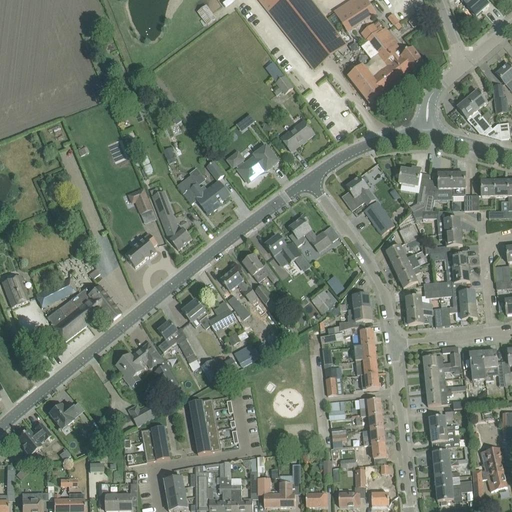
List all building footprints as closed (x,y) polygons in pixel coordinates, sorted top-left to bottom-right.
[(328,57),(345,44),(310,0),(258,0),(313,69),(328,57)] [(375,16),(365,0),(355,0),(335,13),(348,33),(350,32),(375,16)] [(463,0),(464,1),(463,2),(467,7),(476,18),(488,7),(482,0),(463,0)] [(211,14),(203,19),(208,26),(215,20),(211,14)] [(393,15),(388,19),(394,27),(399,23),(393,15)] [(372,60),(377,56),(384,65),(385,64),(387,67),(372,78),(362,67),(348,78),(370,106),(385,95),(383,93),(412,71),(413,73),(424,64),(412,49),(401,57),(398,53),(397,54),(395,52),(400,49),(386,30),(381,33),(379,31),(378,32),(373,26),(362,35),(367,41),(366,42),(368,44),(363,48),(372,60)] [(506,86),(511,93),(511,69),(509,65),(497,76),(506,86)] [(281,73),(280,72),(272,77),(280,89),(274,93),(277,97),(282,93),(284,96),(294,89),(286,78),(285,78),(282,73),(281,73)] [(503,102),(502,87),(494,88),(497,115),(507,114),(506,101),(503,102)] [(477,92),(467,101),(478,113),(488,105),(477,92)] [(467,101),(457,109),(467,122),(470,119),(471,119),(479,128),(478,129),(485,137),(486,137),(493,131),(486,123),(483,119),(478,113),(467,101)] [(483,119),(486,123),(492,118),(489,114),(483,119)] [(251,116),(243,121),(248,129),(256,123),(251,116)] [(291,154),(314,136),(304,123),(281,140),(291,154)] [(511,140),(509,125),(499,126),(498,126),(498,127),(501,142),(511,140)] [(86,149),(76,152),(79,158),(88,154),(86,149)] [(239,172),(242,176),(248,184),(256,178),(255,177),(265,169),(267,172),(278,164),(272,156),(267,149),(256,157),(256,158),(245,166),(243,164),(245,162),(239,153),(226,162),(233,171),(237,168),(239,171),(239,172)] [(143,169),(152,165),(145,150),(143,151),(137,154),(143,169)] [(174,157),(166,160),(168,166),(176,163),(174,157)] [(217,182),(224,177),(214,163),(207,169),(217,182)] [(418,188),(421,171),(413,170),(412,173),(402,171),(399,186),(418,188)] [(435,197),(452,196),(452,175),(439,176),(439,183),(435,183),(435,197)] [(466,198),(466,175),(452,175),(452,196),(452,198),(464,198),(466,198)] [(223,204),(222,203),(230,198),(224,190),(219,183),(208,192),(205,188),(203,188),(201,190),(191,177),(187,181),(177,188),(185,199),(192,207),(194,205),(193,204),(197,201),(209,216),(216,211),(214,208),(219,205),(220,205),(221,206),(221,205),(223,204)] [(360,179),(347,189),(350,194),(342,199),(352,213),(365,204),(367,208),(376,202),(360,179)] [(482,199),(496,199),(496,183),(482,183),(482,199)] [(496,199),(508,199),(509,183),(496,183),(496,199)] [(426,205),(428,198),(429,190),(428,190),(420,189),(419,195),(417,204),(419,204),(426,205)] [(153,198),(169,241),(179,252),(192,241),(186,233),(183,230),(179,233),(164,194),(160,196),(153,198)] [(435,198),(428,198),(426,205),(426,209),(425,214),(433,214),(433,211),(435,203),(435,198)] [(148,211),(142,213),(148,227),(157,221),(150,202),(146,203),(148,211)] [(377,203),(372,207),(364,212),(382,237),(395,228),(377,203)] [(406,246),(420,239),(414,226),(418,224),(412,216),(399,227),(401,232),(400,233),(403,239),(406,246)] [(317,239),(306,224),(308,222),(304,217),(297,222),(298,223),(290,230),(294,235),(290,238),(298,249),(303,244),(304,244),(304,243),(305,242),(305,241),(305,240),(305,239),(304,238),(304,237),(306,236),(319,253),(331,245),(323,234),(317,239)] [(109,230),(119,228),(117,218),(107,221),(109,230)] [(444,222),(438,223),(439,236),(461,234),(461,229),(460,221),(450,222),(444,222)] [(461,234),(439,236),(439,242),(446,241),(447,248),(447,249),(459,248),(463,248),(462,239),(461,234)] [(129,258),(139,270),(152,259),(153,259),(160,254),(156,249),(161,245),(153,236),(147,241),(148,241),(129,258)] [(279,238),(266,247),(275,259),(275,258),(282,268),(288,264),(290,266),(302,257),(292,245),(287,249),(279,238)] [(431,256),(445,254),(444,247),(431,248),(431,256)] [(392,267),(407,260),(401,248),(387,254),(392,267)] [(420,268),(415,256),(407,260),(392,267),(398,278),(420,268)] [(86,275),(94,272),(88,257),(79,261),(86,275)] [(262,268),(260,265),(254,257),(243,265),(253,277),(259,284),(268,278),(274,285),(279,282),(266,265),(262,268)] [(468,257),(445,259),(446,273),(469,271),(468,257)] [(74,271),(80,265),(73,258),(67,264),(74,271)] [(61,276),(68,275),(65,262),(58,264),(61,276)] [(404,291),(413,287),(418,284),(415,277),(421,274),(418,269),(420,268),(398,278),(404,291)] [(495,269),(497,285),(511,283),(509,268),(502,269),(495,269)] [(448,284),(439,284),(440,292),(452,291),(452,286),(466,285),(470,284),(469,276),(469,271),(446,273),(448,284)] [(248,289),(240,279),(234,272),(221,282),(230,294),(239,287),(243,293),(242,293),(251,305),(258,299),(249,289),(248,289)] [(12,309),(29,303),(26,295),(27,294),(21,277),(2,284),(12,309)] [(329,282),(327,283),(337,296),(345,290),(336,277),(329,282)] [(43,309),(77,292),(71,278),(36,296),(43,309)] [(497,292),(504,291),(511,290),(511,283),(497,285),(497,292)] [(434,285),(424,286),(425,294),(440,292),(439,284),(437,285),(434,285)] [(115,308),(99,288),(91,293),(88,289),(48,320),(51,324),(50,326),(64,344),(87,327),(89,329),(94,325),(92,323),(102,315),(110,325),(121,316),(115,308)] [(273,314),(278,310),(262,288),(256,292),(273,314)] [(452,291),(440,292),(441,300),(453,298),(453,296),(452,291)] [(325,292),(313,302),(323,315),(335,305),(334,304),(337,302),(329,292),(327,294),(325,292)] [(425,294),(426,301),(439,300),(441,300),(440,292),(425,294)] [(459,295),(453,296),(453,298),(454,303),(454,309),(460,309),(476,307),(475,294),(459,295)] [(355,311),(371,310),(369,297),(354,299),(355,311)] [(239,315),(243,312),(240,309),(242,307),(234,298),(228,303),(239,315)] [(416,299),(406,300),(407,314),(433,311),(433,306),(422,307),(422,299),(416,299)] [(211,327),(209,323),(210,323),(207,318),(208,317),(196,302),(183,314),(192,324),(196,330),(202,325),(207,331),(211,327)] [(308,310),(314,321),(320,317),(314,306),(308,310)] [(454,309),(449,310),(450,315),(456,315),(457,323),(461,322),(462,322),(467,322),(478,321),(476,307),(460,309),(454,309)] [(342,333),(348,331),(352,330),(354,329),(354,325),(372,323),(371,310),(355,311),(349,312),(349,318),(348,318),(349,324),(340,325),(341,334),(341,333),(342,333)] [(408,319),(404,320),(405,327),(408,327),(424,326),(424,318),(435,317),(435,320),(436,329),(443,328),(443,319),(442,311),(442,310),(433,311),(407,314),(408,319)] [(449,310),(442,311),(443,319),(450,318),(450,315),(449,310)] [(235,322),(229,312),(218,318),(210,323),(209,323),(211,327),(215,334),(223,330),(235,322)] [(297,314),(294,322),(304,326),(307,318),(297,314)] [(164,354),(177,344),(172,338),(178,333),(170,324),(159,333),(166,342),(159,349),(164,354)] [(343,338),(353,335),(352,330),(348,331),(342,333),(343,338)] [(229,340),(233,347),(249,338),(244,331),(229,340)] [(362,348),(375,347),(373,333),(361,334),(362,348)] [(282,336),(269,344),(273,351),(286,343),(282,336)] [(190,365),(198,361),(187,341),(179,345),(190,365)] [(161,357),(150,344),(132,359),(130,357),(117,367),(125,377),(123,379),(132,390),(141,382),(137,377),(143,372),(141,370),(147,365),(151,371),(155,367),(158,371),(155,373),(168,395),(180,388),(162,356),(161,357)] [(240,352),(235,355),(242,369),(259,360),(251,346),(243,350),(240,352)] [(364,363),(376,361),(375,347),(362,348),(364,363)] [(331,352),(323,352),(324,362),(332,361),(331,352)] [(484,354),(485,371),(486,378),(487,384),(494,383),(493,378),(499,377),(505,376),(504,364),(498,365),(496,353),(484,354)] [(471,373),(485,371),(484,354),(470,356),(471,368),(471,373)] [(460,368),(459,356),(451,357),(452,365),(443,366),(443,358),(423,360),(425,372),(438,371),(444,370),(460,368)] [(239,372),(232,359),(218,367),(214,361),(201,368),(212,388),(239,372)] [(361,378),(378,376),(376,361),(364,363),(356,364),(358,377),(361,377),(361,378)] [(426,384),(446,382),(445,374),(460,372),(460,368),(444,370),(438,371),(425,372),(426,384)] [(338,380),(337,369),(325,371),(325,373),(326,382),(335,381),(342,380),(342,379),(338,380)] [(363,392),(369,391),(379,390),(378,376),(361,378),(363,392)] [(477,388),(485,387),(484,377),(476,378),(477,388)] [(328,399),(337,398),(335,386),(342,385),(342,380),(335,381),(326,382),(328,399)] [(446,390),(446,382),(426,384),(427,396),(452,394),(451,389),(446,390)] [(428,409),(438,408),(448,407),(447,398),(452,398),(452,394),(427,396),(428,409)] [(215,411),(213,401),(189,405),(191,415),(215,411)] [(370,418),(382,417),(380,402),(368,403),(368,401),(360,401),(362,419),(370,418)] [(330,404),(329,406),(330,422),(345,421),(344,412),(341,412),(341,403),(330,404)] [(454,412),(468,411),(467,403),(453,404),(454,412)] [(77,415),(68,404),(63,408),(62,406),(61,406),(49,416),(62,431),(74,421),(72,419),(77,415)] [(158,418),(152,409),(151,406),(140,412),(137,406),(129,411),(138,429),(158,418)] [(191,415),(193,426),(216,421),(215,411),(191,415)] [(511,415),(506,415),(503,415),(503,441),(511,441),(511,415)] [(371,432),(383,431),(382,417),(370,418),(371,432)] [(446,429),(445,419),(429,420),(431,432),(447,431),(447,433),(455,432),(455,428),(446,429)] [(218,432),(216,421),(193,426),(195,436),(218,432)] [(51,438),(41,425),(35,430),(36,432),(32,435),(29,432),(16,442),(29,458),(42,448),(39,445),(44,441),(45,443),(51,438)] [(102,448),(111,444),(99,429),(92,435),(102,448)] [(167,440),(165,429),(141,433),(143,444),(167,440)] [(346,429),(332,431),(333,438),(346,436),(346,429)] [(364,447),(385,445),(383,431),(371,432),(363,433),(364,447)] [(447,433),(447,431),(431,432),(432,445),(432,451),(449,450),(460,449),(459,438),(456,438),(455,432),(447,433)] [(218,432),(195,436),(196,446),(220,442),(218,432)] [(346,436),(333,438),(333,444),(343,444),(347,443),(346,436)] [(143,444),(145,454),(169,450),(167,440),(143,444)] [(222,452),(220,442),(196,446),(198,456),(222,452)] [(386,460),(385,445),(364,447),(365,454),(367,454),(368,461),(374,461),(386,460)] [(433,455),(434,467),(450,465),(450,467),(459,467),(459,466),(473,465),(471,448),(465,448),(466,461),(450,463),(449,453),(433,455)] [(171,460),(169,450),(145,454),(147,464),(171,460)] [(482,472),(472,473),(473,483),(482,482),(488,482),(488,481),(494,479),(493,477),(504,474),(502,464),(505,463),(502,453),(502,450),(492,452),(482,455),(485,466),(486,472),(482,473),(482,472)] [(66,451),(59,457),(63,462),(70,456),(66,451)] [(259,481),(258,481),(258,475),(257,460),(252,461),(252,473),(251,473),(252,501),(245,501),(245,502),(242,502),(242,480),(232,480),(232,481),(231,481),(231,511),(252,511),(253,502),(258,501),(258,497),(259,497),(259,482),(259,481)] [(341,463),(341,470),(357,469),(356,461),(341,462),(341,463)] [(324,485),(332,485),(332,463),(324,463),(324,485)] [(232,480),(231,464),(221,464),(221,479),(220,479),(217,479),(217,485),(220,485),(221,495),(223,495),(224,502),(218,502),(218,501),(214,501),(214,490),(209,490),(208,479),(210,479),(210,475),(209,475),(209,474),(204,474),(204,467),(199,468),(200,510),(210,510),(210,511),(231,511),(231,481),(232,481),(232,480)] [(450,465),(434,467),(435,479),(451,477),(452,479),(460,479),(459,474),(451,475),(450,467),(450,465)] [(90,474),(103,474),(103,466),(90,466),(90,474)] [(14,492),(15,469),(15,467),(7,467),(7,469),(7,492),(14,492)] [(382,476),(388,476),(395,476),(394,467),(382,467),(382,476)] [(363,471),(363,469),(359,469),(359,472),(357,472),(357,489),(365,489),(365,471),(363,471)] [(28,474),(23,470),(16,477),(21,481),(28,474)] [(494,479),(488,481),(488,482),(489,484),(491,494),(508,490),(505,477),(504,474),(493,477),(494,479)] [(451,477),(435,479),(436,491),(452,489),(453,491),(461,491),(460,486),(452,487),(452,479),(451,477)] [(168,481),(164,482),(166,493),(184,489),(183,479),(183,478),(178,479),(178,478),(168,480),(168,481)] [(271,497),(271,480),(259,481),(259,482),(259,497),(264,498),(265,510),(280,510),(280,497),(271,497)] [(482,482),(473,483),(476,507),(485,506),(482,482)] [(452,489),(436,491),(438,503),(441,503),(447,502),(453,502),(454,503),(462,503),(462,495),(467,494),(466,483),(460,484),(460,486),(461,491),(453,491),(452,489)] [(131,498),(119,498),(119,511),(132,511),(132,508),(138,507),(137,486),(133,485),(131,485),(131,498)] [(101,486),(101,492),(101,508),(106,508),(106,511),(119,511),(119,498),(106,498),(106,492),(108,492),(108,486),(101,486)] [(280,510),(296,509),(295,496),(295,486),(280,486),(280,497),(280,510)] [(69,511),(69,502),(60,502),(59,496),(53,496),(53,488),(48,488),(48,502),(54,502),(53,511),(69,511)] [(184,489),(166,493),(167,503),(186,499),(184,489)] [(372,508),(389,508),(389,490),(382,490),(382,496),(372,496),(372,508)] [(42,511),(43,505),(43,502),(42,502),(38,502),(38,495),(22,496),(22,503),(22,506),(22,511),(42,511)] [(339,509),(360,508),(360,495),(339,496),(339,509)] [(69,502),(69,511),(84,511),(84,496),(69,496),(69,502)] [(307,509),(328,509),(327,496),(306,496),(307,509)] [(0,511),(8,511),(8,497),(0,497),(0,511)] [(186,499),(167,503),(169,511),(181,511),(184,511),(189,510),(189,509),(188,509),(186,499)]
